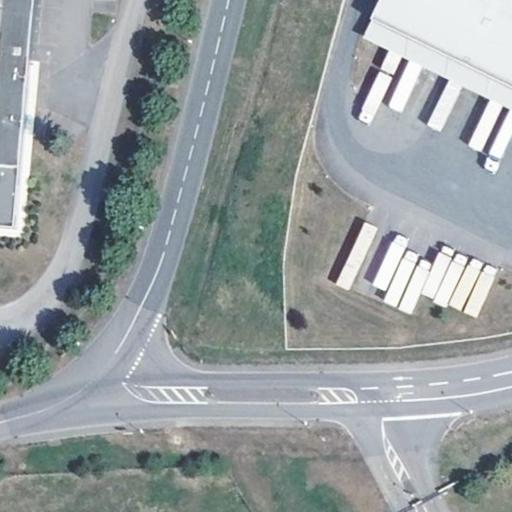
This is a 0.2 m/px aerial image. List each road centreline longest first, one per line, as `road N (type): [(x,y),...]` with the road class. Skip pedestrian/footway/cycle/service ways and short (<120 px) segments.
road 1 (unclassified): [(81,378),(156,395),(368,396),(511,379)]
road 2 (unclassified): [(227,0),(150,286),(125,330),(81,378)]
